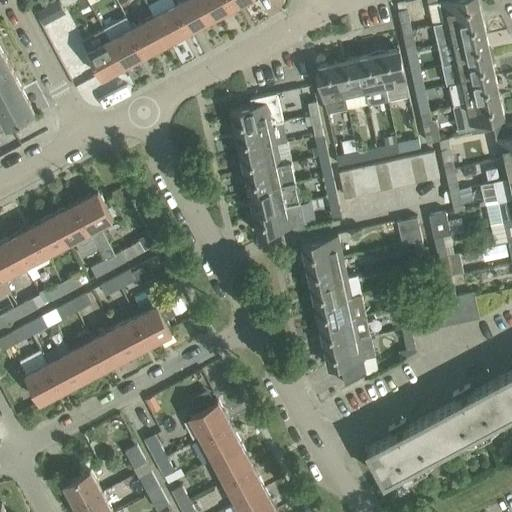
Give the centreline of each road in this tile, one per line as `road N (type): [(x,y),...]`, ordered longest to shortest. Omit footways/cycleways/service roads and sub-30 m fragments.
road 1 (residential): [(19,450),(255,322)]
road 2 (residential): [(255,322),(144,110)]
road 3 (residential): [(322,441),(511,340)]
road 4 (residential): [(322,12),(144,110)]
road 5 (residential): [(86,139),(13,0)]
road 6 (residential): [(322,441),(255,322)]
road 7 (unknown): [(391,0),(419,128)]
